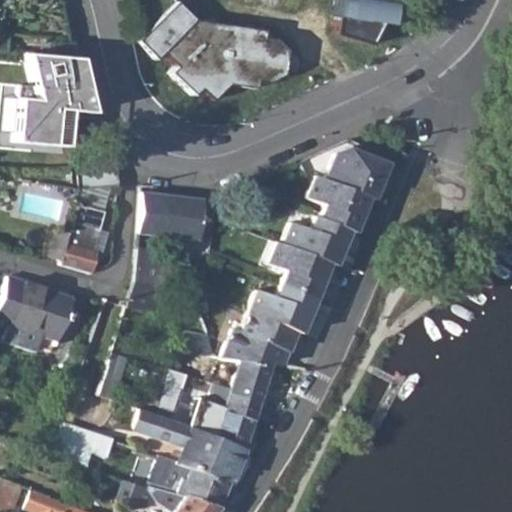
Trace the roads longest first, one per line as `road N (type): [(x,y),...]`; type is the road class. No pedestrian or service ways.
road 1 (residential): [(432,53),(438,76),(347,324),(238,511)]
road 2 (tertiary): [(432,53),(225,154),(185,156),(141,138)]
road 3 (residential): [(141,138),(124,189),(118,266),(95,285),(0,258)]
road 4 (tertiary): [(141,138),(116,99),(89,0)]
